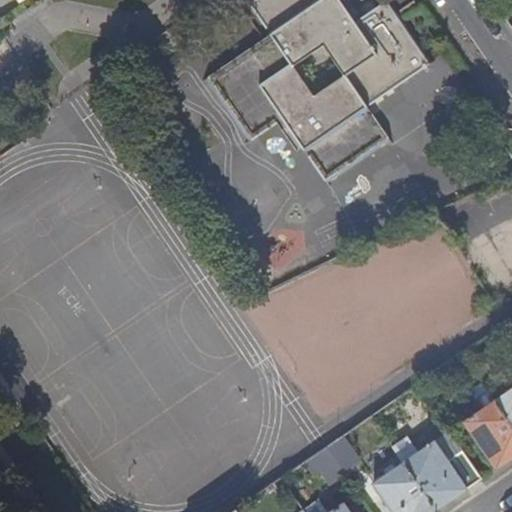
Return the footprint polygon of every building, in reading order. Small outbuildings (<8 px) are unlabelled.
[(388,3),(392,0),(389,0),(356,23),(340,0),(257,0),(252,4),(249,0),(247,0),(272,36),(266,40),(204,83),(205,84),(211,80),(252,140),(245,144),(247,146),(284,121),(330,188),(332,187),(327,181),(389,139),(393,146),(395,145),(369,107),(437,61),(436,59),(429,64),(400,20),(388,3)] [(511,28),(511,8),(503,14),(511,28)] [(223,209),(208,187),(195,197),(209,218),(223,209)] [(511,389),(495,401),(511,425),(511,389)] [(466,421),(498,467),(511,457),(511,425),(495,401),(488,390),(478,397),(485,408),(466,421)] [(342,470),(344,473),(360,461),(342,436),(326,447),(342,470)] [(436,509),(482,478),(463,451),(447,460),(436,443),(414,457),(407,447),(397,453),(404,463),(436,509)] [(281,479),(288,489),(319,467),(329,479),(342,470),(326,447),(281,479)] [(394,511),(432,511),(436,509),(404,463),(375,483),(394,511)] [(274,498),(288,489),(281,479),(268,488),(274,498)]
